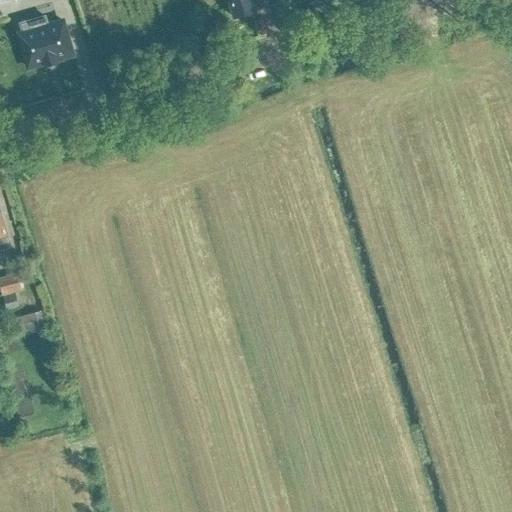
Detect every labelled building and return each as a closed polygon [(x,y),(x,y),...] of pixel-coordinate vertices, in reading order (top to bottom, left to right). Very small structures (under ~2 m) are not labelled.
[(0,0),(0,9),(13,6),(11,0),(0,0)] [(254,10),(251,0),(228,0),(233,16),(254,10)] [(25,31),(21,32),(30,64),(47,59),(48,63),(60,59),(59,56),(74,51),(65,19),(50,24),(47,14),(22,21),(25,31)] [(0,71),(18,67),(8,31),(0,32),(0,71)] [(0,258),(11,255),(8,246),(0,216),(0,258)] [(0,285),(3,294),(22,289),(17,272),(0,276),(0,285)] [(15,293),(3,297),(6,309),(18,306),(15,293)] [(48,339),(45,329),(46,329),(41,310),(18,316),(24,334),(38,330),(46,356),(54,354),(49,339),(48,339)]
